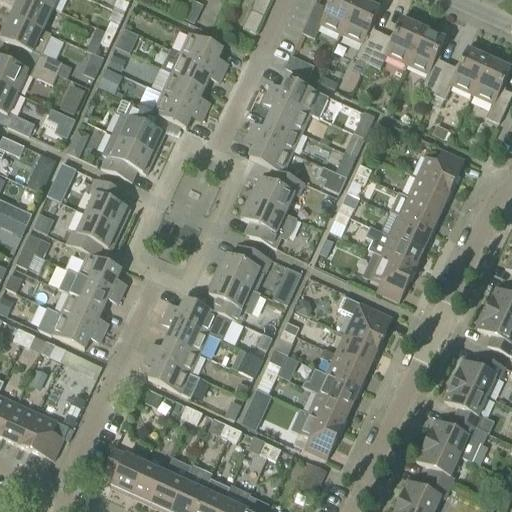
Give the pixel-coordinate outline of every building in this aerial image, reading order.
[(25,0),(18,0),(10,19),(41,34),(52,12),(25,0)] [(57,0),(25,0),(52,12),(57,0)] [(256,0),(242,31),(255,37),(271,0),(256,0)] [(320,28),(340,38),(357,1),(354,0),(331,0),(324,16),(313,10),(301,37),(314,42),(320,28)] [(128,6),(117,1),(112,13),(122,18),(128,6)] [(368,35),(379,11),(374,9),(372,4),(365,1),(360,3),(357,1),(340,38),(361,47),(354,61),(367,67),(379,40),(368,35)] [(199,16),(188,11),(182,24),(193,29),(199,16)] [(0,41),(0,42),(31,56),(32,55),(39,59),(40,57),(42,58),(51,38),(41,34),(10,19),(0,41)] [(386,59),(406,68),(423,31),(419,30),(418,25),(411,22),(406,24),(401,22),(390,46),(379,40),(367,67),(379,73),(386,59)] [(118,29),(110,25),(105,36),(113,39),(118,29)] [(100,46),(105,36),(95,31),(91,42),(100,46)] [(426,33),(423,31),(406,68),(427,77),(420,91),(432,97),(444,71),(433,66),(444,41),(440,39),(438,35),(431,31),(426,33)] [(108,50),(113,39),(105,36),(100,46),(108,50)] [(127,36),(124,46),(144,52),(147,41),(127,36)] [(188,37),(179,57),(223,77),(227,67),(217,63),(222,52),(188,37)] [(159,47),(153,64),(162,67),(168,50),(159,47)] [(451,89),(471,98),(488,62),(485,60),(483,55),(476,52),(471,54),(467,52),(456,76),(444,71),(432,97),(445,103),(451,89)] [(161,72),(170,76),(204,92),(208,82),(218,87),(223,77),(179,57),(170,53),(161,72)] [(39,59),(35,68),(57,78),(62,67),(42,58),(40,57),(39,59)] [(98,72),(102,62),(91,57),(86,67),(98,72)] [(109,64),(107,69),(119,74),(123,64),(111,59),(109,64)] [(290,59),(285,72),(300,78),(305,66),(290,59)] [(0,88),(17,97),(27,74),(0,61),(0,88)] [(491,63),(488,62),(471,98),(492,107),(486,121),(498,127),(510,101),(499,96),(510,72),(505,69),(504,65),(496,61),(491,63)] [(52,89),(57,78),(35,68),(30,79),(52,89)] [(103,77),(96,92),(106,96),(111,99),(120,79),(105,73),(103,77)] [(161,96),(171,101),(205,116),(209,107),(199,102),(204,92),(170,76),(161,96)] [(322,80),(319,87),(330,92),(334,85),(322,80)] [(327,100),(319,97),(285,81),(280,92),(270,87),(266,97),(310,117),(318,121),(327,100)] [(17,97),(0,88),(0,116),(7,119),(17,97)] [(200,126),(205,116),(171,101),(161,96),(151,117),(155,119),(185,132),(190,121),(200,126)] [(300,137),(310,117),(266,97),(261,107),(271,111),(267,121),(300,137)] [(155,119),(151,117),(121,103),(115,116),(120,118),(111,138),(155,158),(164,137),(150,131),(155,119)] [(63,104),(60,112),(73,119),(77,111),(63,104)] [(66,142),(74,123),(51,112),(47,122),(58,127),(53,137),(66,142)] [(362,115),(352,137),(364,142),(374,120),(362,115)] [(12,118),(6,130),(28,140),(34,128),(12,118)] [(252,127),(248,136),(291,156),(300,137),(267,121),(262,131),(252,127)] [(432,139),(444,144),(448,134),(437,129),(432,139)] [(243,146),(253,151),(248,162),(272,173),(282,177),(291,156),(248,136),(243,146)] [(106,160),(100,172),(132,186),(137,174),(145,178),(155,158),(111,138),(101,158),(106,160)] [(0,143),(0,150),(5,153),(4,155),(18,161),(24,150),(2,140),(0,143)] [(69,149),(66,156),(77,161),(81,154),(69,149)] [(425,160),(415,181),(449,197),(463,164),(441,154),(436,165),(425,160)] [(345,181),(355,162),(344,157),(335,177),(345,181)] [(50,176),(56,165),(41,158),(36,169),(50,176)] [(359,168),(355,177),(367,182),(371,174),(359,168)] [(345,181),(335,177),(322,171),(318,179),(325,183),(322,189),(338,197),(345,181)] [(259,180),(249,201),(284,217),(293,198),(297,200),(303,187),(282,177),(272,173),(267,184),(259,180)] [(351,185),(363,190),(367,182),(355,177),(351,185)] [(415,181),(406,200),(440,216),(449,197),(415,181)] [(93,198),(84,217),(120,233),(129,213),(121,209),(126,197),(95,183),(89,196),(93,198)] [(47,199),(57,203),(59,200),(48,195),(47,199)] [(431,235),(440,216),(406,200),(397,220),(431,235)] [(248,226),(243,237),(274,252),(279,240),(286,243),(295,222),(284,217),(249,201),(240,222),(248,226)] [(341,208),(337,216),(349,221),(353,213),(341,208)] [(15,224),(26,229),(31,218),(20,213),(15,224)] [(333,224),(345,229),(349,221),(337,216),(333,224)] [(110,254),(120,233),(84,217),(76,236),(71,234),(65,248),(81,255),(91,259),(96,248),(110,254)] [(397,220),(389,239),(422,255),(431,235),(397,220)] [(367,253),(373,256),(413,274),(422,255),(389,239),(369,230),(365,240),(372,244),(367,253)] [(22,252),(31,256),(33,257),(40,243),(29,237),(22,252)] [(324,243),(318,257),(326,261),(332,246),(324,243)] [(224,256),(214,277),(250,293),(258,274),(263,276),(269,262),(243,251),(238,263),(224,256)] [(15,268),(26,273),(33,257),(31,256),(22,252),(15,268)] [(91,259),(81,255),(78,262),(84,265),(78,278),(121,298),(126,288),(115,284),(120,273),(91,259)] [(398,306),(413,274),(373,256),(362,280),(368,283),(370,280),(381,285),(376,296),(398,306)] [(287,271),(280,287),(283,289),(276,305),(287,310),(302,278),(287,271)] [(68,298),(102,313),(106,303),(117,308),(121,298),(78,278),(67,273),(57,293),(68,298)] [(219,304),(213,316),(230,323),(239,327),(244,317),(250,319),(260,298),(250,293),(214,277),(205,298),(219,304)] [(20,285),(10,280),(5,291),(15,296),(20,285)] [(495,292),(486,312),(511,324),(511,292),(510,298),(495,292)] [(68,298),(59,317),(103,337),(107,328),(97,323),(102,313),(68,298)] [(1,300),(0,301),(0,316),(6,319),(13,305),(1,300)] [(337,313),(351,320),(343,338),(377,354),(391,322),(343,300),(337,313)] [(164,318),(208,338),(221,344),(230,323),(213,316),(184,302),(179,313),(169,308),(164,318)] [(306,305),(301,303),(296,315),(306,319),(309,312),(306,305)] [(103,337),(59,317),(47,311),(37,332),(83,353),(88,342),(99,347),(103,337)] [(511,324),(486,312),(476,333),(490,339),(486,349),(511,360),(511,324)] [(199,358),(208,338),(164,318),(160,328),(170,332),(165,342),(199,358)] [(287,326),(283,334),(295,340),(298,331),(287,326)] [(12,344),(20,348),(26,336),(18,332),(12,344)] [(279,342),(291,348),(295,340),(283,334),(279,342)] [(26,336),(20,348),(28,351),(34,340),(26,336)] [(343,338),(334,357),(368,373),(377,354),(343,338)] [(266,355),(271,343),(262,339),(257,351),(266,355)] [(151,347),(146,357),(190,377),(199,358),(165,342),(161,352),(151,347)] [(45,345),(40,357),(48,361),(53,349),(45,345)] [(331,364),(325,377),(358,393),(368,373),(334,357),(323,352),(319,361),(327,365),(328,363),(331,364)] [(65,353),(59,365),(96,382),(101,370),(65,353)] [(265,373),(276,379),(285,359),(274,354),(265,373)] [(180,398),(190,377),(146,357),(142,367),(152,372),(147,382),(180,398)] [(262,363),(250,357),(240,377),(253,383),(262,363)] [(462,364),(453,384),(486,400),(495,380),(499,382),(504,371),(481,361),(476,370),(462,364)] [(358,393),(325,377),(314,372),(309,385),(307,384),(304,386),(302,390),(316,397),(349,412),(358,393)] [(261,381),(273,387),(276,379),(265,373),(261,381)] [(477,419),(486,400),(453,384),(443,405),(457,411),(453,421),(476,432),(481,421),(477,419)] [(238,387),(234,395),(243,399),(247,391),(238,387)] [(161,400),(149,395),(145,404),(157,409),(161,400)] [(316,397),(307,416),(340,432),(349,412),(316,397)] [(0,440),(1,441),(17,408),(0,399),(0,440)] [(234,424),(241,409),(231,404),(224,420),(234,424)] [(1,441),(21,450),(36,416),(17,408),(1,441)] [(180,421),(188,425),(194,413),(185,409),(180,421)] [(248,410),(239,428),(252,433),(260,416),(248,410)] [(202,417),(194,413),(188,425),(196,429),(202,417)] [(340,432),(307,416),(299,413),(290,434),(297,437),(292,448),(326,464),(340,432)] [(68,431),(36,416),(21,450),(52,465),(68,431)] [(262,430),(279,437),(284,427),(266,420),(262,430)] [(434,424),(425,445),(458,460),(471,466),(480,446),(482,447),(487,436),(476,432),(453,421),(449,431),(434,424)] [(219,439),(227,443),(232,431),(224,428),(219,439)] [(240,435),(232,431),(227,443),(235,447),(240,435)] [(430,472),(425,481),(448,492),(453,481),(449,480),(458,460),(425,445),(415,465),(430,472)] [(258,458),(266,461),(272,450),(264,446),(258,458)] [(280,453),(272,450),(266,461),(274,465),(280,453)] [(109,491),(130,500),(145,467),(113,452),(103,475),(114,480),(109,491)] [(130,500),(149,509),(165,476),(145,467),(130,500)] [(311,467),(304,482),(319,488),(326,473),(311,467)] [(149,509),(155,511),(171,511),(184,485),(165,476),(149,509)] [(407,484),(397,505),(412,511),(434,511),(440,501),(443,502),(448,492),(425,481),(421,491),(407,484)] [(204,494),(195,511),(219,511),(224,503),(229,491),(209,482),(204,494)] [(171,511),(195,511),(204,494),(184,485),(171,511)] [(243,511),(266,511),(268,509),(249,500),(243,511)] [(219,511),(243,511),(224,503),(219,511)]
